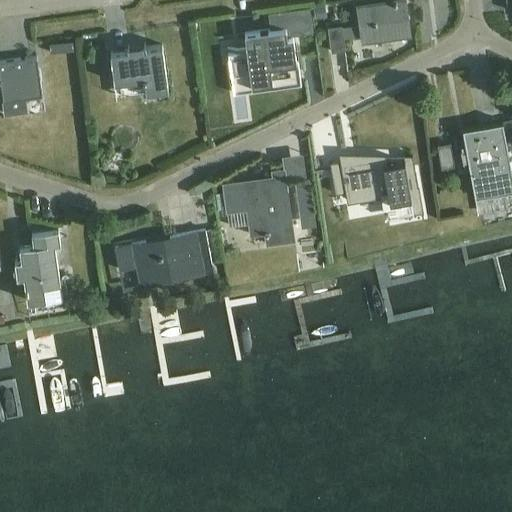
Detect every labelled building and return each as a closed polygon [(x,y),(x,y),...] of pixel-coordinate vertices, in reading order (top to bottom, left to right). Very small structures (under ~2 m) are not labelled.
[(342,37),(360,35),(361,40),(409,33),(404,0),(393,0),(356,5),(359,24),(341,26),(340,24),(327,26),(330,51),(344,49),(342,37)] [(312,3),(315,18),(326,17),(323,2),(312,3)] [(308,5),(285,9),(287,24),(311,21),(308,5)] [(185,24),(173,25),(175,39),(186,38),(185,24)] [(284,27),(245,33),(252,84),(293,78),(292,70),(296,69),(292,43),(287,44),(284,27)] [(127,48),(110,51),(114,81),(143,77),(145,91),(167,88),(161,44),(145,46),(145,42),(127,45),(127,48)] [(235,53),(228,54),(229,65),(244,63),(243,56),(236,57),(235,53)] [(24,97),(42,94),(36,55),(0,59),(0,84),(1,95),(24,92),(24,97)] [(247,81),(231,83),(237,127),(253,125),(247,81)] [(462,160),(468,158),(480,227),(511,219),(511,177),(501,120),(462,127),(466,147),(460,148),(462,160)] [(455,167),(450,143),(437,146),(442,169),(455,167)] [(284,156),(287,176),(303,174),(300,154),(284,156)] [(354,157),(329,161),(334,192),(345,191),(346,199),(363,196),(362,187),(391,187),(392,187),(393,187),(394,188),(395,188),(395,189),(396,190),(396,191),(396,192),(399,210),(420,207),(421,217),(423,216),(412,154),(410,154),(410,155),(403,156),(404,160),(398,161),(387,163),(385,156),(355,162),(354,157)] [(258,177),(221,182),(223,191),(225,207),(225,210),(246,207),(250,233),(264,231),(266,242),(293,239),(283,167),(271,168),(273,182),(259,184),(258,177)] [(223,191),(214,193),(216,208),(225,207),(223,191)] [(218,225),(207,227),(214,264),(224,263),(218,225)] [(33,243),(19,245),(21,258),(14,259),(14,263),(12,266),(13,270),(16,272),(16,276),(23,275),(26,299),(66,294),(64,277),(59,277),(54,242),(59,241),(58,227),(31,231),(33,243)] [(138,283),(191,273),(205,270),(203,263),(211,261),(205,228),(169,235),(169,240),(146,244),(145,240),(114,246),(118,268),(135,265),(138,283)] [(9,286),(0,287),(0,309),(11,308),(9,286)]
